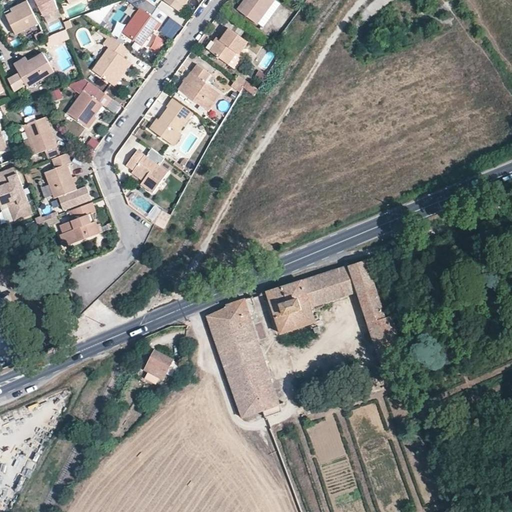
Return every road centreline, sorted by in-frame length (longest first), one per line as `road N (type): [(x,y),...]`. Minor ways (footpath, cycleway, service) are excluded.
road 1 (primary): [(511,172),(0,384)]
road 2 (track): [(170,313),(260,149),(366,0)]
road 3 (residential): [(91,287),(127,251),(104,157),(215,0)]
road 4 (track): [(308,258),(354,256),(511,208)]
road 5 (unknown): [(191,304),(238,424),(255,435),(293,422)]
